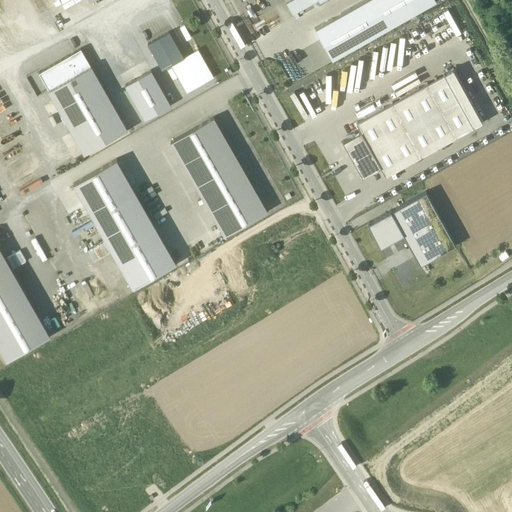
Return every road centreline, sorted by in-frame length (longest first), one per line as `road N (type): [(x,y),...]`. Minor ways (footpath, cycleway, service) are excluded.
road 1 (unknown): [(339,217),(494,122),(489,87),(460,45),(439,38),(294,133)]
road 2 (unclassified): [(403,347),(211,0)]
road 3 (tertiary): [(310,409),(167,511)]
road 4 (tertiary): [(511,279),(403,347)]
road 5 (unclassified): [(310,409),(378,511)]
